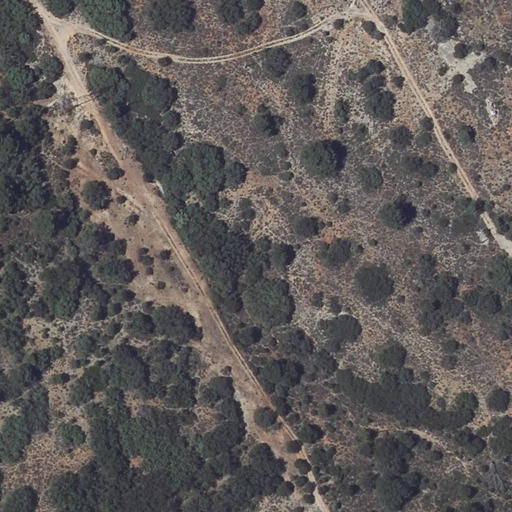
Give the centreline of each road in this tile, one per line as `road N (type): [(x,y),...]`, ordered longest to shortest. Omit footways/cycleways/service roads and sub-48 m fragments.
road 1 (track): [(328,511),(301,446),(100,121),(59,40),(60,21),(88,17),(150,52),(242,54),(362,4)]
road 2 (track): [(359,0),(511,262)]
